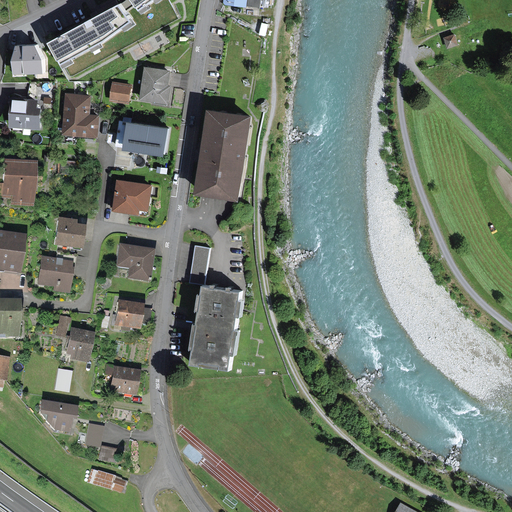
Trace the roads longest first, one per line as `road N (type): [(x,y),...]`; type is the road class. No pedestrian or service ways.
road 1 (track): [(282,0),(260,181),(271,315),(300,383),(343,436),(388,470),(475,511)]
road 2 (residential): [(207,0),(156,372),(166,450),(200,511)]
road 3 (residential): [(511,327),(449,261),(417,178),(400,101),(412,0)]
